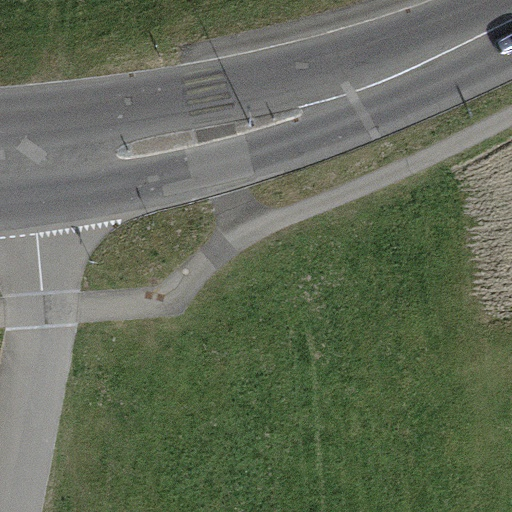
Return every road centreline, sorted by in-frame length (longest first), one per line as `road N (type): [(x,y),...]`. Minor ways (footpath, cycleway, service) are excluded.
road 1 (secondary): [(32,193),(222,159),(338,99)]
road 2 (residential): [(32,193),(43,310),(10,511)]
road 3 (secondary): [(338,99),(210,97),(23,118)]
road 4 (secondary): [(338,99),(511,19)]
